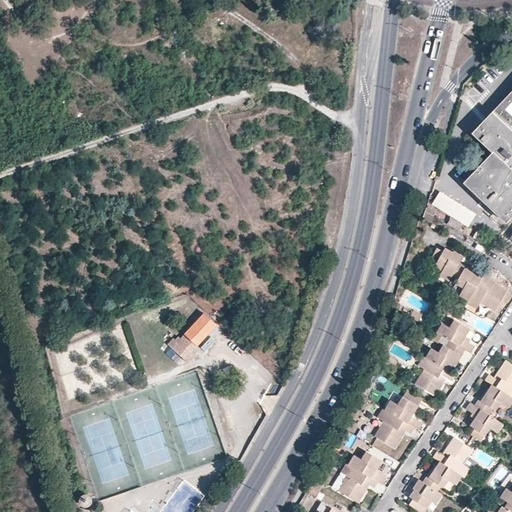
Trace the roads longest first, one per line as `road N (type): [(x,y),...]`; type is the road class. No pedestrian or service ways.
road 1 (residential): [(384,60),(368,74),(349,214),(319,322),(214,511)]
road 2 (primary): [(384,60),(376,164),(344,306),(309,387),(236,511)]
road 3 (primary): [(264,511),(328,398),(366,309),(410,139)]
road 4 (residential): [(383,511),(511,321)]
road 5 (secondary): [(410,139),(467,69),(511,33)]
road 6 (primary): [(410,139),(445,0)]
road 7 (track): [(276,408),(254,393),(238,411),(241,443),(210,478)]
road 8 (track): [(254,393),(252,371),(238,359),(217,365),(222,397),(238,411)]
